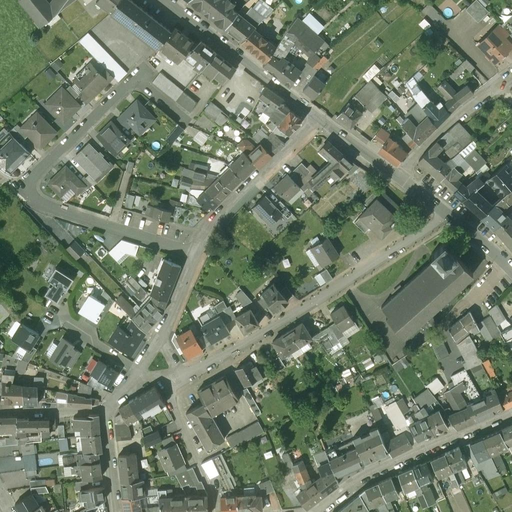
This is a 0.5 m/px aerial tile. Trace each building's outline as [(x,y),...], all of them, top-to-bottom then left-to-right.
[(72,0),(54,0),(50,5),(45,0),(20,0),(41,26),(65,6),(72,0)] [(112,11),(120,0),(97,0),(96,2),(111,13),(112,11)] [(159,47),(171,31),(131,0),(120,0),(112,11),(125,21),(124,23),(158,49),(159,47)] [(188,0),(188,1),(225,29),(238,13),(232,8),(235,4),(230,0),(188,0)] [(287,0),(297,10),(306,0),(287,0)] [(474,0),(467,8),(480,21),(488,12),(476,0),(474,0)] [(428,3),(419,12),(424,18),(419,23),(425,29),(431,23),(436,28),(445,19),(428,3)] [(238,13),(225,29),(241,42),(255,27),(264,18),(250,7),(243,17),(238,13)] [(327,46),(297,17),(288,28),(285,33),(292,40),(291,40),(309,57),(313,52),(317,56),(319,54),(315,50),(319,46),(323,50),(327,46)] [(503,27),(509,34),(511,36),(511,28),(507,23),(503,27)] [(495,29),(504,38),(509,34),(503,27),(500,24),(495,29)] [(255,27),(241,42),(265,62),(271,55),(276,47),(255,27)] [(185,53),(196,45),(174,28),(171,31),(159,47),(179,62),(184,55),(185,53)] [(495,29),(478,46),(494,63),(511,46),(504,38),(495,29)] [(105,68),(113,77),(117,81),(127,72),(88,32),(79,41),(105,68)] [(276,47),(271,55),(265,62),(262,66),(271,72),(290,87),(299,74),(301,72),(299,71),(281,57),(291,40),(292,40),(285,33),(276,47)] [(201,70),(203,67),(215,52),(200,41),(196,45),(185,53),(184,55),(201,70)] [(213,75),(224,84),(236,68),(215,52),(203,67),(212,74),(211,76),(211,77),(213,75)] [(460,65),(464,68),(465,67),(469,72),(474,68),(466,60),(460,65)] [(299,71),(301,72),(299,74),(309,81),(317,70),(306,62),(299,71)] [(82,90),(90,98),(108,81),(100,73),(91,64),(88,67),(86,65),(75,76),(77,78),(74,82),(82,90)] [(460,65),(448,75),(452,79),(464,68),(460,65)] [(100,73),(108,81),(109,82),(113,77),(105,68),(100,73)] [(160,72),(152,82),(175,100),(183,91),(160,72)] [(325,84),(314,76),(303,90),(313,98),(325,84)] [(415,99),(423,94),(423,93),(412,77),(405,83),(415,99)] [(353,97),(362,105),(379,89),(370,79),(353,97)] [(438,110),(445,117),(464,99),(456,93),(455,92),(443,80),(437,87),(437,88),(440,91),(449,100),(438,110)] [(261,94),(265,87),(260,82),(254,89),(261,94)] [(472,92),(466,84),(455,92),(456,93),(464,99),(472,92)] [(70,85),(64,91),(73,99),(78,94),(70,85)] [(61,87),(54,94),(57,97),(47,106),(63,122),(79,106),(73,99),(64,91),(61,87)] [(278,124),(289,110),(283,105),(284,104),(283,99),(265,87),(261,94),(259,97),(266,102),(260,105),(256,102),(252,110),(250,112),(258,118),(264,111),(271,116),(269,118),(278,124)] [(379,89),(362,105),(369,112),(385,97),(379,89)] [(82,90),(78,94),(87,103),(91,99),(90,98),(82,90)] [(197,103),(183,91),(175,100),(190,112),(197,103)] [(428,115),(436,126),(445,117),(438,110),(430,101),(428,102),(423,94),(415,99),(428,115)] [(213,121),(220,112),(222,110),(210,101),(202,112),(213,121)] [(127,110),(122,115),(131,123),(140,133),(154,119),(137,102),(128,111),(127,110)] [(348,102),(336,116),(350,127),(361,113),(348,102)] [(301,123),(300,118),(289,110),(278,124),(277,125),(288,134),(301,123)] [(37,112),(21,128),(28,134),(40,147),(46,142),(45,141),(55,131),(37,112)] [(228,118),(220,112),(213,121),(218,126),(228,118)] [(122,115),(122,114),(117,118),(126,128),(131,123),(122,115)] [(418,144),(436,126),(428,115),(416,127),(403,114),(396,119),(412,137),(418,144)] [(98,139),(101,139),(115,154),(130,140),(111,121),(97,135),(97,137),(98,139)] [(468,152),(476,144),(457,123),(448,131),(457,141),(468,152)] [(13,128),(23,139),(28,134),(21,128),(17,124),(13,128)] [(182,131),(184,129),(178,124),(166,139),(172,144),(182,131)] [(184,129),(182,131),(200,146),(210,134),(188,125),(184,129)] [(0,146),(2,148),(13,137),(9,132),(4,128),(0,131),(0,146)] [(13,137),(20,144),(24,139),(23,139),(13,128),(9,132),(13,137)] [(262,129),(253,138),(261,143),(263,146),(270,138),(269,137),(262,129)] [(263,146),(272,155),(284,144),(273,133),(269,137),(270,138),(263,146)] [(0,146),(0,161),(10,172),(22,161),(21,160),(29,152),(20,144),(13,137),(2,148),(0,146)] [(413,149),(418,144),(412,137),(407,142),(413,149)] [(379,151),(397,164),(407,155),(395,146),(396,144),(388,138),(379,151)] [(244,152),(247,156),(257,147),(250,139),(244,140),(238,146),(244,152)] [(434,155),(442,147),(436,141),(418,161),(440,180),(441,179),(450,169),(434,155)] [(332,161),(318,173),(310,180),(313,183),(316,187),(331,174),(335,178),(352,163),(328,142),(320,151),(332,161)] [(247,156),(256,165),(257,164),(259,167),(272,155),(263,146),(261,143),(257,147),(247,156)] [(88,144),(74,158),(94,178),(108,164),(88,144)] [(230,166),(242,179),(256,165),(247,156),(244,152),(230,166)] [(128,161),(125,172),(131,174),(134,163),(128,161)] [(293,171),(294,173),(302,180),(310,172),(306,169),(301,163),(293,171)] [(194,171),(200,172),(205,174),(207,167),(195,164),(194,171)] [(65,166),(48,183),(61,197),(70,188),(76,194),(85,186),(79,180),(65,166)] [(218,177),(231,190),(242,179),(230,166),(226,170),(224,168),(221,172),(222,173),(218,177)] [(310,172),(302,180),(308,187),(309,188),(313,183),(310,180),(318,173),(316,171),(314,172),(309,166),(306,169),(310,172)] [(453,167),(441,179),(449,186),(461,174),(453,167)] [(508,192),(511,187),(511,186),(498,170),(488,179),(493,185),(492,186),(502,197),(508,192)] [(198,178),(208,179),(210,177),(216,179),(206,190),(218,202),(231,190),(218,177),(205,174),(200,172),(198,178)] [(290,177),(300,187),(304,191),(308,187),(302,180),(294,173),(290,177)] [(274,186),(287,200),(287,199),(286,197),(292,191),(294,193),(300,187),(290,177),(287,174),(274,186)] [(79,180),(85,186),(88,189),(92,184),(84,176),(79,180)] [(192,179),(182,176),(180,183),(190,186),(192,179)] [(492,186),(493,185),(488,179),(475,190),(474,190),(481,196),(492,186)] [(454,192),(462,200),(474,190),(475,190),(470,186),(468,190),(462,184),(454,192)] [(213,208),(218,202),(206,190),(205,190),(196,199),(202,204),(206,209),(210,206),(213,208)] [(481,196),(474,190),(462,200),(481,217),(489,211),(488,210),(492,206),(481,196)] [(363,203),(367,208),(376,199),(379,196),(375,191),(363,203)] [(502,197),(492,206),(488,210),(489,211),(481,217),(493,228),(507,217),(501,211),(511,200),(511,196),(508,192),(502,197)] [(367,208),(359,216),(360,217),(354,223),(364,233),(370,227),(380,237),(390,227),(387,224),(394,216),(393,215),(399,209),(383,193),(377,199),(376,199),(367,208)] [(200,206),(202,204),(196,199),(193,196),(190,195),(188,203),(200,206)] [(276,206),(265,195),(252,208),(269,225),(282,213),(276,206)] [(280,202),(276,206),(282,213),(288,218),(292,214),(280,202)] [(146,215),(168,221),(171,211),(156,207),(156,208),(148,206),(146,215)] [(511,221),(508,216),(507,217),(493,228),(510,248),(511,246),(511,221)] [(326,238),(310,248),(322,266),(338,255),(326,238)] [(138,245),(121,240),(108,253),(116,261),(125,253),(135,256),(138,245)] [(447,270),(459,259),(456,255),(454,253),(451,249),(449,247),(449,248),(446,244),(446,243),(444,241),(442,243),(443,243),(439,247),(438,247),(437,248),(437,249),(433,252),(431,253),(433,255),(435,257),(447,270)] [(84,251),(76,242),(70,248),(78,256),(84,251)] [(435,257),(381,306),(388,314),(386,316),(392,323),(394,321),(400,328),(398,329),(404,336),(419,323),(420,324),(422,323),(420,322),(426,317),(427,318),(428,317),(427,316),(439,305),(441,306),(442,305),(440,304),(446,299),(447,300),(449,299),(447,298),(459,287),(461,289),(462,288),(460,286),(473,274),(459,259),(447,270),(435,257)] [(150,294),(154,295),(167,300),(180,266),(164,259),(150,294)] [(55,268),(47,280),(53,284),(51,287),(50,286),(44,295),(57,303),(62,294),(61,293),(62,290),(66,292),(73,279),(55,268)] [(326,269),(319,273),(326,283),(332,279),(326,269)] [(274,283),(260,294),(262,297),(259,299),(267,310),(271,307),(274,311),(288,300),(281,291),(274,283)] [(129,286),(126,290),(131,295),(135,291),(129,286)] [(281,291),(288,300),(293,295),(286,286),(281,291)] [(135,299),(137,297),(139,299),(146,292),(142,288),(133,296),(135,299)] [(94,321),(101,309),(105,304),(102,303),(90,295),(79,312),(94,321)] [(151,299),(163,310),(167,300),(154,295),(151,299)] [(243,305),(251,301),(246,295),(240,300),(243,305)] [(133,319),(145,331),(145,332),(154,322),(141,310),(136,314),(134,312),(133,309),(121,297),(115,302),(133,319)] [(105,304),(101,309),(106,312),(114,301),(109,298),(105,304)] [(141,310),(154,322),(164,311),(163,310),(151,299),(141,310)] [(217,313),(227,307),(223,300),(214,306),(217,313)] [(235,316),(236,316),(230,305),(227,307),(217,313),(218,314),(219,314),(224,323),(236,317),(235,316)] [(335,322),(340,330),(341,330),(354,322),(344,306),(330,314),(335,322)] [(235,316),(236,317),(244,332),(259,324),(255,317),(258,316),(256,311),(253,312),(250,308),(236,316),(235,316)] [(479,329),(480,329),(470,311),(460,319),(466,330),(471,327),(474,332),(479,330),(479,329)] [(220,334),(227,330),(228,332),(229,331),(224,323),(219,314),(218,314),(211,318),(207,312),(207,313),(199,317),(198,317),(212,341),(221,336),(220,334)] [(131,354),(145,331),(133,319),(126,331),(118,326),(109,340),(131,354)] [(455,339),(466,330),(460,319),(449,329),(455,339)] [(289,330),(299,346),(312,338),(309,333),(311,332),(308,327),(306,328),(302,322),(289,330)] [(340,330),(335,322),(329,326),(338,340),(345,336),(341,330),(340,330)] [(39,335),(22,324),(11,340),(20,345),(21,343),(28,347),(30,348),(31,346),(39,335)] [(485,326),(480,329),(479,329),(479,330),(480,330),(485,339),(491,336),(485,326)] [(511,336),(511,327),(501,334),(505,341),(511,336)] [(203,349),(190,329),(189,330),(189,331),(184,334),(183,333),(177,337),(189,357),(195,354),(197,355),(202,352),(202,350),(202,349),(203,349)] [(301,354),(303,352),(299,346),(289,330),(273,341),(277,347),(275,349),(278,353),(280,352),(283,356),(297,347),(301,354)] [(330,334),(318,341),(324,351),(330,347),(328,343),(334,340),(330,334)] [(76,350),(71,347),(72,344),(63,338),(50,359),(60,365),(61,362),(66,365),(76,350)] [(436,357),(448,354),(446,345),(450,344),(448,338),(433,341),(436,357)] [(30,348),(28,347),(20,360),(28,362),(36,349),(31,346),(30,348)] [(81,353),(76,350),(66,365),(71,368),(81,353)] [(273,360),(279,369),(285,365),(278,356),(273,360)] [(251,360),(236,369),(246,385),(262,376),(256,365),(254,366),(251,360)] [(26,363),(18,361),(15,371),(23,373),(26,363)] [(118,373),(98,361),(90,374),(92,375),(106,384),(110,386),(118,373)] [(2,383),(12,385),(14,375),(3,374),(2,383)] [(106,384),(92,375),(86,385),(92,387),(102,391),(106,384)] [(205,403),(212,415),(239,400),(226,375),(198,390),(205,403)] [(17,385),(22,386),(38,387),(38,389),(42,389),(43,379),(34,378),(34,382),(17,381),(17,385)] [(449,390),(456,404),(464,401),(459,393),(465,389),(462,381),(449,390)] [(1,403),(22,403),(22,386),(17,385),(12,385),(2,383),(1,403)] [(78,396),(86,397),(90,398),(92,387),(86,385),(80,383),(78,396)] [(38,387),(22,386),(24,403),(39,403),(38,389),(38,387)] [(129,403),(138,417),(151,409),(152,412),(164,404),(154,387),(129,403)] [(248,387),(242,390),(254,414),(260,411),(248,387)] [(483,397),(478,400),(485,416),(503,408),(498,397),(497,395),(496,395),(493,389),(485,392),(483,397)] [(451,406),(456,404),(449,390),(445,393),(451,406)] [(67,405),(92,407),(92,399),(86,399),(86,397),(78,396),(68,394),(67,405)] [(498,397),(503,408),(510,405),(505,394),(498,397)] [(420,410),(423,408),(429,404),(423,396),(421,398),(422,399),(416,404),(419,410),(420,410)] [(467,408),(473,421),(485,416),(478,400),(466,405),(467,408)] [(139,422),(138,417),(129,403),(119,409),(128,424),(132,421),(134,425),(139,422)] [(206,449),(224,438),(212,415),(205,403),(187,413),(195,428),(194,428),(197,433),(198,433),(206,449)] [(374,419),(382,415),(376,403),(369,407),(374,419)] [(415,412),(419,410),(416,404),(414,406),(413,403),(410,405),(415,412)] [(424,418),(432,434),(447,427),(439,411),(428,416),(423,408),(420,410),(424,418)] [(447,417),(456,429),(473,421),(467,408),(447,417)] [(420,439),(432,434),(424,418),(420,410),(419,410),(415,412),(420,419),(413,422),(420,439)] [(89,419),(74,419),(74,430),(81,430),(81,436),(90,435),(99,435),(98,415),(89,415),(89,419)] [(16,418),(0,418),(0,423),(0,434),(10,432),(10,441),(10,445),(17,444),(17,438),(16,421),(16,418)] [(49,419),(29,420),(29,430),(41,429),(41,432),(49,431),(49,419)] [(16,421),(17,438),(23,437),(25,437),(24,430),(29,430),(29,420),(16,421)] [(258,422),(238,433),(237,433),(226,438),(231,449),(264,432),(258,422)] [(119,426),(118,424),(114,424),(115,441),(122,440),(121,426),(119,426)] [(499,430),(507,444),(511,442),(511,429),(510,425),(499,430)] [(353,441),(363,464),(389,453),(384,444),(379,430),(353,441)] [(508,446),(507,444),(499,430),(482,437),(489,454),(508,446)] [(146,447),(158,442),(161,441),(161,440),(157,431),(143,437),(146,447)] [(384,444),(389,453),(391,457),(411,446),(404,434),(384,444)] [(90,435),(81,436),(82,442),(76,443),(78,452),(84,454),(92,454),(92,453),(98,453),(101,452),(99,435),(90,435)] [(485,456),(489,454),(482,437),(470,443),(478,459),(485,456)] [(329,458),(336,477),(363,464),(353,441),(326,452),(329,458)] [(24,443),(20,443),(21,455),(34,454),(32,442),(30,442),(24,443)] [(167,470),(183,463),(175,445),(160,451),(163,458),(161,459),(166,471),(168,471),(167,470)] [(458,447),(444,453),(452,470),(454,476),(458,485),(464,482),(458,467),(466,464),(458,447)] [(296,471),(306,467),(304,462),(306,461),(300,448),(288,453),(294,466),(296,471)] [(92,454),(84,454),(84,457),(76,458),(77,465),(82,464),(100,462),(99,453),(101,453),(101,452),(98,453),(92,453),(92,454)] [(288,469),(294,466),(288,453),(282,455),(288,469)] [(430,460),(437,476),(452,470),(444,453),(430,460)] [(117,457),(119,468),(136,466),(134,454),(117,457)] [(212,458),(227,491),(232,490),(234,495),(237,495),(229,477),(232,476),(221,454),(212,458)] [(493,462),(489,454),(485,456),(488,461),(485,462),(487,465),(491,474),(498,471),(493,462)] [(77,465),(76,458),(72,459),(71,456),(62,457),(63,466),(66,466),(77,465)] [(323,476),(330,490),(339,484),(336,477),(329,458),(317,462),(323,476)] [(493,462),(498,471),(505,467),(500,458),(493,462)] [(422,492),(425,499),(426,502),(433,499),(425,482),(433,478),(426,461),(412,468),(422,492)] [(35,462),(24,464),(25,472),(36,470),(35,462)] [(100,462),(82,464),(82,470),(80,471),(80,475),(83,474),(83,479),(101,477),(100,462)] [(175,475),(187,470),(183,463),(167,470),(168,471),(170,476),(175,475)] [(119,468),(121,483),(138,481),(136,466),(119,468)] [(305,488),(313,483),(306,467),(296,471),(303,486),(300,488),(302,491),(305,488)] [(414,486),(418,494),(422,492),(412,468),(398,474),(404,491),(414,486)] [(199,495),(207,495),(203,486),(196,485),(189,469),(187,470),(175,475),(182,488),(189,485),(190,487),(196,487),(199,495)] [(315,482),(324,495),(330,490),(323,476),(315,482)] [(458,485),(454,476),(448,478),(453,489),(456,488),(456,486),(458,485)] [(385,500),(387,507),(392,505),(389,499),(399,494),(391,477),(378,483),(385,500)] [(30,492),(48,491),(48,479),(30,480),(30,492)] [(121,483),(123,498),(138,497),(144,497),(143,480),(138,481),(121,483)] [(80,490),(87,489),(86,481),(75,483),(76,491),(80,490)] [(310,496),(315,502),(324,495),(315,482),(313,483),(305,488),(311,495),(310,496)] [(377,504),(380,510),(387,507),(385,500),(378,483),(365,488),(373,506),(377,504)] [(87,508),(105,500),(103,488),(88,490),(87,489),(80,490),(81,500),(86,499),(87,508)] [(297,494),(307,508),(315,502),(310,496),(311,495),(305,488),(302,491),(297,494)] [(367,508),(373,506),(365,488),(359,492),(367,508)] [(165,490),(158,490),(158,496),(160,511),(186,511),(185,496),(167,497),(165,490)] [(237,495),(234,495),(232,490),(227,491),(220,491),(221,511),(238,511),(237,495)] [(348,500),(349,502),(352,511),(359,511),(367,508),(359,492),(355,496),(348,500)] [(32,494),(15,504),(19,511),(28,511),(39,506),(32,494)] [(237,495),(238,511),(253,511),(256,511),(256,506),(260,506),(260,498),(256,499),(255,494),(237,495)] [(185,496),(186,511),(208,511),(207,495),(199,495),(185,496)] [(160,511),(158,496),(151,496),(153,511),(160,511)] [(138,497),(123,498),(125,511),(147,511),(148,511),(141,511),(138,497)] [(338,510),(339,511),(352,511),(349,502),(338,510)] [(392,505),(387,507),(389,511),(395,511),(398,511),(396,506),(398,505),(397,503),(392,505)]
